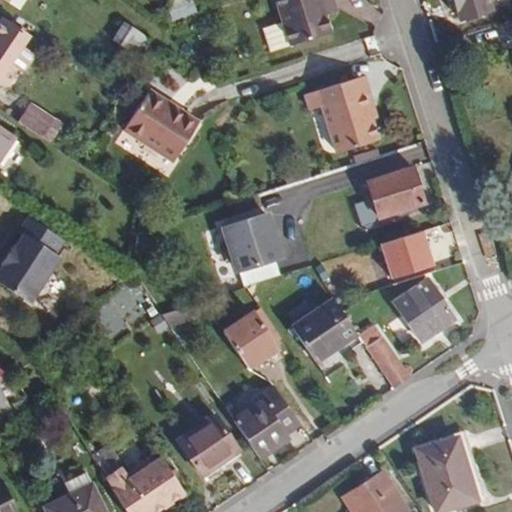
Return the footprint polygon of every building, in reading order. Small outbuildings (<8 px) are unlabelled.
[(170,0),(169,11),(193,4),(191,0),(170,0)] [(324,17),(320,4),(333,0),(332,0),(276,0),(283,23),(264,29),(271,52),(330,35),(324,17)] [(337,13),(333,0),(320,4),(324,17),(337,13)] [(503,0),(454,0),(460,20),(505,5),(503,0)] [(195,12),(193,4),(169,11),(172,19),(195,12)] [(11,65),(30,35),(3,17),(0,21),(0,84),(6,88),(18,69),(11,65)] [(135,54),(146,37),(124,23),(113,39),(135,54)] [(499,24),(474,33),(480,50),(505,41),(499,24)] [(322,107),(337,154),(378,141),(358,78),(305,95),(310,111),(322,107)] [(123,131),(173,163),(197,127),(167,108),(170,104),(149,90),(123,131)] [(199,123),(170,104),(167,108),(197,127),(199,123)] [(50,123),(26,107),(17,122),(41,137),(50,123)] [(0,162),(16,138),(0,127),(0,162)] [(380,218),(423,204),(412,168),(368,182),(374,200),(356,205),(364,231),(382,225),(380,218)] [(269,213),(221,227),(235,272),(282,258),(269,213)] [(63,241),(28,218),(19,232),(23,235),(15,248),(13,247),(1,265),(3,266),(0,270),(0,284),(30,304),(60,258),(55,254),(63,241)] [(392,302),(420,344),(455,321),(427,279),(392,302)] [(322,373),(350,354),(345,346),(358,337),(333,300),(292,328),(322,373)] [(211,314),(202,301),(162,315),(170,327),(211,314)] [(275,349),(252,313),(223,332),(247,368),(275,349)] [(363,345),(394,389),(410,378),(374,326),(358,337),(363,345)] [(363,345),(358,337),(345,346),(350,354),(363,345)] [(0,389),(0,417),(11,412),(0,389)] [(284,435),(299,424),(274,389),(260,398),(262,402),(234,422),(259,459),(287,439),(284,435)] [(202,477),(238,452),(214,416),(177,441),(202,477)] [(438,511),(476,501),(457,438),(416,451),(435,511),(438,511)] [(159,511),(186,495),(161,457),(129,478),(122,468),(105,479),(125,511),(159,511)] [(406,511),(409,510),(383,471),(353,491),(366,511),(406,511)] [(91,485),(86,473),(64,483),(69,495),(91,485)] [(17,511),(3,480),(0,481),(0,511),(17,511)] [(46,511),(104,511),(91,485),(69,495),(44,508),(46,511)] [(340,500),(348,511),(366,511),(353,491),(340,500)]
